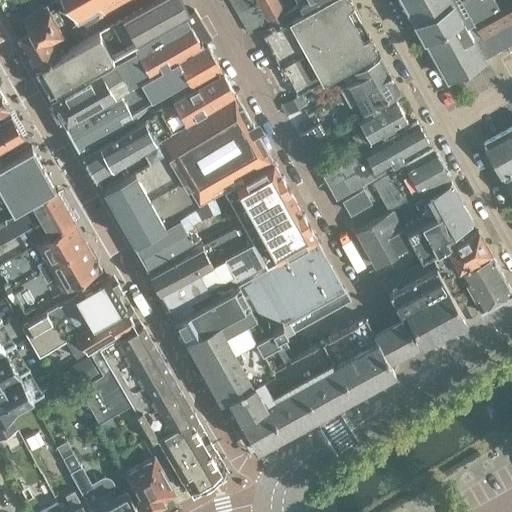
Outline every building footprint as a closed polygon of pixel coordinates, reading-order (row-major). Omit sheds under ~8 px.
[(82,28),(130,0),(63,0),(74,17),(75,16),(82,28)] [(181,0),(152,0),(122,18),(136,43),(185,16),(189,14),(188,12),(181,0)] [(228,0),(248,33),(267,22),(254,0),(228,0)] [(271,29),(287,20),(289,19),(278,0),(254,0),(267,22),(269,25),(271,29)] [(322,0),(303,11),(289,19),(287,20),(271,29),(262,34),(296,95),(321,81),(321,83),(373,54),(372,54),(375,52),(376,49),(373,44),(374,44),(373,43),(373,42),(373,41),(371,36),(370,36),(369,36),(368,34),(367,35),(367,36),(363,38),(361,34),(362,31),(351,13),(349,12),(347,8),(350,6),(352,5),(352,4),(352,2),(351,0),(322,0)] [(296,0),(303,11),(322,0),(296,0)] [(511,0),(403,0),(417,24),(421,32),(447,78),(485,57),(511,41),(511,0)] [(17,38),(34,68),(67,49),(64,42),(56,47),(52,40),(62,34),(58,28),(64,25),(54,7),(48,10),(45,4),(22,16),(31,31),(17,38)] [(114,94),(207,43),(206,41),(211,38),(194,9),(188,12),(189,14),(136,43),(112,57),(68,82),(70,86),(51,97),(65,123),(115,95),(114,94)] [(67,49),(34,68),(48,93),(68,82),(112,57),(98,32),(67,49)] [(154,103),(155,106),(221,69),(207,43),(114,94),(115,95),(120,92),(133,115),(154,103)] [(344,97),(390,72),(380,55),(351,71),(356,79),(339,88),(344,97)] [(157,138),(158,137),(184,121),(185,122),(235,92),(221,69),(155,106),(154,107),(155,110),(80,152),(94,177),(107,169),(157,138)] [(399,90),(390,72),(344,97),(349,105),(354,103),(359,112),(371,105),(399,90)] [(338,87),(327,93),(333,103),(343,98),(338,87)] [(0,110),(9,105),(0,89),(0,110)] [(64,123),(74,140),(77,146),(133,115),(120,92),(115,95),(65,123),(64,123)] [(198,202),(237,180),(273,160),(235,92),(185,122),(184,121),(158,137),(198,202)] [(284,102),(279,104),(285,114),(289,112),(306,102),(301,93),(284,102)] [(357,133),(352,136),(360,152),(363,150),(372,144),(370,141),(398,125),(407,120),(394,96),(357,117),(364,129),(357,133)] [(0,116),(0,147),(23,134),(19,127),(10,111),(0,116)] [(335,198),(408,157),(406,153),(428,140),(416,120),(372,144),(363,150),(360,152),(321,173),(335,198)] [(326,134),(320,124),(300,135),(306,145),(326,134)] [(502,177),(511,171),(511,124),(482,141),(502,177)] [(198,202),(158,137),(157,138),(107,169),(113,180),(102,186),(133,241),(165,223),(199,203),(198,202)] [(318,138),(306,145),(311,153),(323,146),(318,138)] [(0,217),(54,186),(31,145),(0,162),(0,217)] [(407,200),(419,193),(449,177),(433,147),(404,163),(404,164),(391,171),(391,170),(372,180),(387,209),(406,198),(407,200)] [(237,180),(223,188),(251,239),(266,266),(317,238),(273,160),(237,180)] [(461,200),(451,181),(414,201),(425,220),(406,231),(461,200)] [(0,259),(74,218),(54,186),(0,217),(0,259)] [(342,198),(350,212),(370,201),(362,187),(342,198)] [(472,220),(461,200),(406,231),(412,241),(421,258),(452,242),(447,234),(472,220)] [(375,264),(412,244),(393,209),(355,229),(375,264)] [(133,242),(141,257),(146,266),(147,265),(198,237),(185,213),(134,241),(133,242)] [(0,267),(9,283),(86,239),(74,218),(0,259),(0,267)] [(223,254),(243,243),(234,227),(202,244),(201,242),(149,271),(150,273),(151,273),(158,286),(157,287),(159,289),(198,268),(211,262),(224,255),(223,254)] [(477,229),(444,247),(457,270),(490,252),(483,239),(477,229)] [(174,315),(185,336),(219,396),(262,372),(263,373),(273,368),(261,347),(282,335),(293,329),(293,331),(325,313),(319,303),(345,289),(317,238),(266,266),(227,286),(217,291),(218,292),(174,315)] [(101,266),(86,239),(9,283),(24,310),(101,266)] [(160,289),(159,289),(168,304),(169,304),(174,313),(173,313),(174,315),(218,292),(217,291),(227,286),(266,266),(251,239),(243,243),(223,254),(224,255),(211,262),(198,268),(161,289),(160,289)] [(511,291),(491,254),(458,272),(457,270),(444,247),(430,255),(435,264),(452,294),(467,286),(480,309),(511,291)] [(383,280),(382,280),(388,290),(427,269),(422,258),(383,280)] [(418,343),(465,317),(452,294),(435,264),(388,290),(393,300),(402,315),(404,320),(405,320),(418,343)] [(74,294),(20,325),(38,356),(65,340),(76,357),(115,333),(117,336),(136,324),(122,300),(108,275),(107,274),(106,275),(100,278),(74,294)] [(262,372),(219,396),(248,450),(256,446),(255,444),(259,442),(260,444),(385,374),(384,373),(388,371),(389,372),(391,371),(390,370),(394,368),(389,359),(397,354),(418,343),(405,320),(404,320),(402,315),(382,326),(373,331),(365,316),(293,355),(282,335),(261,347),(273,368),(263,373),(262,372)] [(190,418),(195,415),(196,414),(143,325),(142,325),(140,322),(117,336),(90,352),(102,373),(78,387),(98,422),(130,403),(136,412),(142,409),(157,434),(175,425),(176,426),(190,418)] [(0,339),(0,417),(33,398),(0,339)] [(195,415),(190,418),(176,426),(175,425),(157,434),(142,409),(136,412),(152,440),(157,437),(192,498),(195,496),(194,494),(195,494),(196,495),(208,488),(207,487),(208,486),(209,488),(221,481),(220,479),(222,478),(223,480),(226,478),(229,470),(227,468),(226,469),(225,467),(226,466),(220,455),(218,456),(217,455),(219,454),(212,442),(210,443),(209,441),(211,440),(204,428),(202,429),(202,428),(204,427),(197,416),(195,417),(195,415)] [(10,416),(0,421),(0,437),(16,428),(10,416)] [(37,431),(25,438),(31,449),(43,442),(37,431)] [(138,511),(125,487),(112,494),(108,487),(97,494),(67,439),(56,445),(71,474),(89,506),(97,502),(103,511),(138,511)] [(153,452),(123,469),(146,511),(148,511),(164,502),(162,499),(174,493),(163,474),(164,473),(153,452)] [(56,499),(63,511),(86,511),(80,501),(80,502),(73,489),(64,494),(71,507),(63,511),(56,498),(56,499)] [(63,511),(56,499),(43,505),(47,511),(63,511)]
